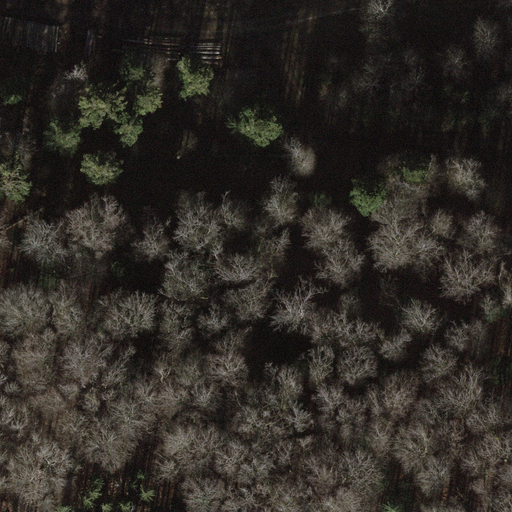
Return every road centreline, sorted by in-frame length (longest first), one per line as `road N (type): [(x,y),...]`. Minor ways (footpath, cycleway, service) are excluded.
road 1 (track): [(0,9),(252,18),(377,0)]
road 2 (track): [(511,152),(315,129),(280,82),(252,18)]
